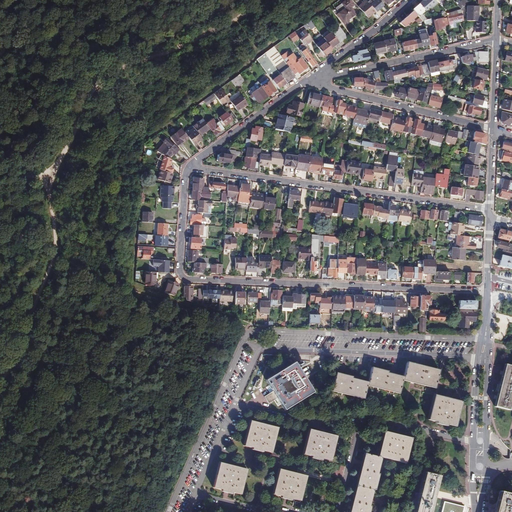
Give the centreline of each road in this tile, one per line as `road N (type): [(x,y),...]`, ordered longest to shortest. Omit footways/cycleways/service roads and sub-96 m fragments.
road 1 (residential): [(188,166),(178,270),(184,278),(486,291)]
road 2 (residential): [(188,166),(490,208)]
road 3 (track): [(53,167),(94,84),(235,25),(256,0)]
road 4 (track): [(148,0),(124,23),(74,36),(39,134),(16,146),(0,138)]
road 5 (residential): [(258,348),(483,359)]
road 6 (residential): [(485,340),(260,331)]
road 7 (residential): [(496,39),(305,81)]
road 8 (residential): [(305,81),(493,129)]
road 9 (residential): [(243,341),(168,511)]
road 10 (track): [(42,172),(0,0)]
road 11 (residential): [(305,81),(188,166)]
road 12 (track): [(0,384),(52,254)]
road 13 (residential): [(479,441),(366,418),(353,432)]
road 14 (residential): [(407,0),(305,81)]
road 15 (residential): [(234,404),(353,432)]
